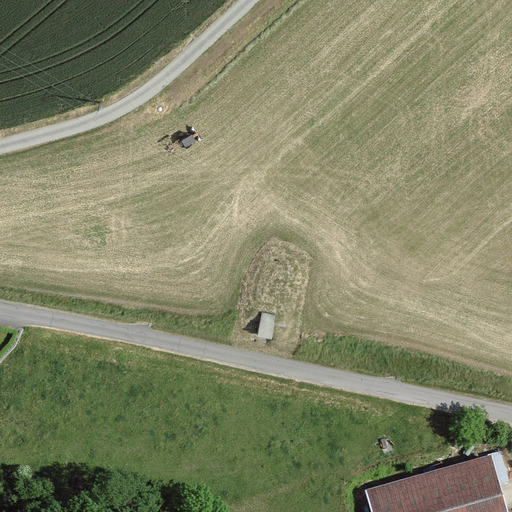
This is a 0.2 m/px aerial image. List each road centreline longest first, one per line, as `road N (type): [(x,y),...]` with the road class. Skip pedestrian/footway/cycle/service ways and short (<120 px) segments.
road 1 (track): [(0,313),(511,415)]
road 2 (track): [(0,144),(123,108),(249,0)]
